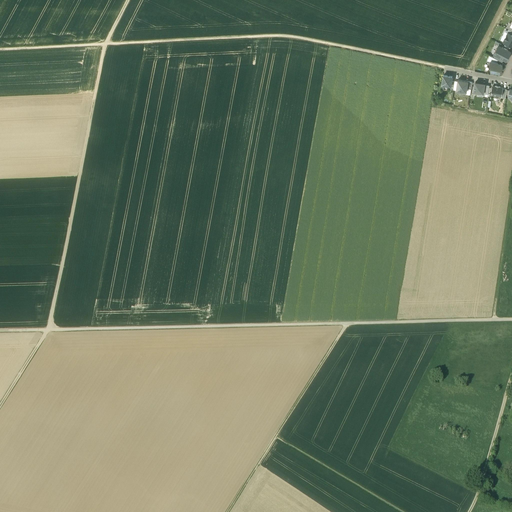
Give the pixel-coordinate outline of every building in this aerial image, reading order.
[(494,54),(495,55),(503,59),(506,61),(511,52),(501,47),(499,50),(497,49),(494,54)] [(502,66),(496,62),(490,61),(489,67),(491,67),(491,71),(500,73),(500,69),(502,69),(502,66)] [(452,76),(443,75),(442,84),(445,84),(444,85),(448,86),(448,85),(451,85),(452,81),(452,76)] [(466,91),(467,89),(468,81),(458,79),(456,90),(466,91)] [(485,83),(475,82),(474,91),(483,93),(484,85),(485,83)] [(491,94),(501,96),(503,88),(492,86),(491,94)]
